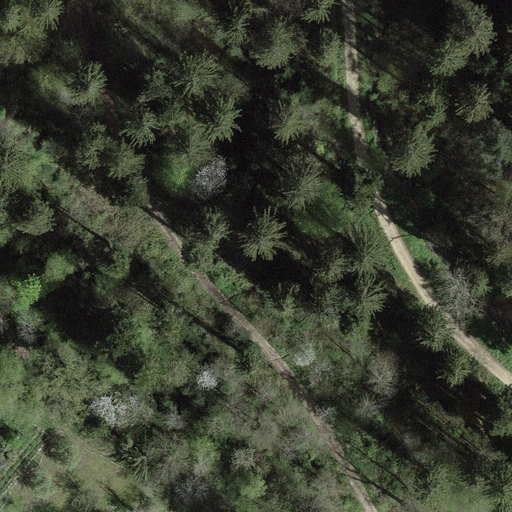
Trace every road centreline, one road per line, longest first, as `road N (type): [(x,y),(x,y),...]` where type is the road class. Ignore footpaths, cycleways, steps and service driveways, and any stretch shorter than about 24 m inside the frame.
road 1 (track): [(86,0),(114,124),(143,190),(191,263),(301,393),(376,511)]
road 2 (track): [(349,0),(356,136),(371,183),(422,282),(511,382)]
